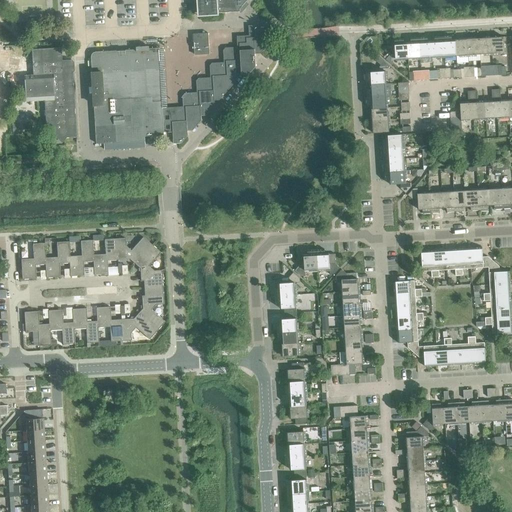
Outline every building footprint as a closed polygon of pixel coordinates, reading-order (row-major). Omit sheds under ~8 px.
[(242,6),(247,0),(196,0),(198,17),(219,16),(218,13),(242,11),(244,9),(242,6)] [(260,54),(269,44),(268,27),(250,28),(251,38),(239,38),(240,50),(230,51),(230,58),(226,58),(226,66),(216,66),(217,73),(212,74),(213,81),(203,81),(203,89),(199,89),(199,96),(189,97),(190,104),(185,104),(186,111),(176,112),(176,119),(172,119),(173,144),(181,144),(188,136),(187,131),(192,131),(201,121),(201,116),(206,116),(215,105),(214,101),(219,100),(242,75),(249,74),(256,67),(255,54),(260,54)] [(209,48),(209,46),(208,33),(193,34),(194,49),(209,48)] [(435,41),(431,41),(432,57),(444,57),(443,36),(434,37),(435,41)] [(451,36),(443,36),(444,57),(456,56),(455,40),(451,40),(451,36)] [(427,37),(419,38),(420,58),(432,57),(431,41),(427,42),(427,37)] [(503,37),(491,38),(492,54),(504,53),(503,37)] [(411,43),(407,43),(408,59),(420,58),(419,38),(410,38),(411,43)] [(479,38),(467,39),(468,55),(480,55),(479,38)] [(491,38),(479,38),(480,55),(492,54),(491,38)] [(408,59),(407,43),(403,43),(403,39),(394,39),(396,60),(408,59)] [(467,39),(455,40),(456,56),(468,55),(467,39)] [(164,135),(158,48),(100,52),(95,52),(93,53),(92,55),(91,57),(91,62),(96,144),(104,143),(104,150),(145,147),(145,141),(144,136),(164,135)] [(370,81),(370,85),(386,84),(385,71),(365,73),(365,81),(370,81)] [(366,89),(366,97),(387,96),(386,84),(370,85),(370,88),(366,89)] [(371,105),(371,109),(387,108),(387,96),(366,97),(367,105),(371,105)] [(485,118),(497,118),(496,101),(484,102),(485,118)] [(497,118),(509,117),(508,101),(496,101),(497,118)] [(473,119),(485,118),(484,102),(472,103),(473,119)] [(461,120),(473,119),(472,103),(460,104),(460,112),(461,118),(461,120)] [(371,109),(372,121),(388,120),(387,108),(371,109)] [(388,120),(372,121),(373,133),(389,132),(388,120)] [(382,140),(383,148),(403,147),(402,135),(386,135),(387,140),(382,140)] [(388,156),(388,160),(404,159),(403,147),(383,148),(383,157),(388,156)] [(384,164),(384,172),(405,171),(404,159),(388,160),(388,164),(384,164)] [(405,171),(384,172),(385,181),(389,180),(389,184),(400,184),(400,189),(405,194),(411,187),(411,183),(405,183),(405,171)] [(511,187),(502,189),(503,209),(511,208),(511,204),(511,187)] [(431,213),(430,193),(417,194),(417,188),(413,189),(407,195),(412,200),(417,199),(418,210),(422,210),(423,214),(431,213)] [(490,189),(478,190),(479,210),(487,210),(487,206),(491,205),(490,189)] [(502,189),(490,189),(491,205),(494,205),(495,209),(503,209),(502,189)] [(478,190),(466,191),(467,207),(470,207),(471,211),(479,210),(478,190)] [(466,191),(454,192),(455,212),(463,211),(463,207),(467,207),(466,191)] [(442,192),(430,193),(431,213),(439,213),(439,209),(443,208),(442,192)] [(454,192),(442,192),(443,208),(446,208),(447,212),(455,212),(454,192)] [(129,259),(134,264),(151,245),(143,237),(131,251),(125,246),(125,238),(116,239),(117,260),(129,259)] [(107,261),(117,260),(116,239),(104,240),(105,254),(93,255),(93,262),(94,275),(108,274),(107,261)] [(83,262),(93,262),(93,255),(92,240),(80,241),(81,256),(69,257),(69,263),(70,276),(84,276),(83,262)] [(59,264),(69,263),(69,257),(68,242),(56,242),(57,257),(45,258),(45,265),(46,278),(60,277),(59,264)] [(35,265),(45,265),(45,258),(44,246),(44,243),(32,244),(33,259),(20,259),(22,279),(36,279),(35,265)] [(143,281),(144,288),(162,287),(161,270),(153,271),(148,266),(160,253),(151,245),(134,264),(140,268),(140,281),(143,281)] [(471,269),(488,267),(494,262),(488,257),(482,257),(482,247),(469,248),(471,269)] [(462,269),(471,269),(469,248),(457,249),(459,276),(463,276),(462,269)] [(324,249),(316,250),(317,270),(329,269),(330,275),(334,275),(340,268),(335,264),(329,264),(329,253),(325,254),(324,249)] [(455,276),(459,276),(457,249),(445,250),(447,270),(455,270),(455,276)] [(317,270),(316,250),(307,250),(308,254),(304,255),(304,265),(299,266),(295,271),(301,276),(305,276),(305,271),(317,270)] [(439,271),(447,270),(445,250),(434,251),(435,277),(439,277),(439,271)] [(431,278),(435,277),(434,251),(421,251),(422,272),(431,271),(431,278)] [(488,267),(489,285),(510,284),(509,271),(499,272),(499,267),(494,262),(488,267)] [(341,280),(342,292),(358,291),(357,279),(347,279),(346,274),(341,270),(336,276),(336,280),(341,280)] [(274,288),(275,296),(295,295),(294,283),(300,283),(299,278),(293,272),(289,277),(289,283),(278,283),(279,288),(274,288)] [(394,282),(395,294),(421,293),(421,289),(415,289),(414,281),(394,282)] [(483,294),(484,297),(510,296),(510,284),(489,285),(490,293),(483,294)] [(142,309),(138,314),(157,331),(164,322),(151,310),(155,305),(163,304),(162,287),(144,288),(144,296),(141,296),(142,309)] [(342,292),(343,304),(359,303),(358,291),(342,292)] [(395,294),(395,306),(416,305),(415,297),(422,296),(421,293),(395,294)] [(284,308),(284,314),(296,313),(295,295),(275,296),(275,305),(280,304),(280,308),(284,308)] [(490,301),(491,309),(511,308),(510,296),(484,297),(484,301),(490,301)] [(343,304),(344,316),(360,315),(359,303),(343,304)] [(395,306),(396,318),(423,317),(423,313),(416,313),(416,305),(395,306)] [(96,308),(96,321),(97,321),(97,328),(109,327),(110,342),(122,341),(121,320),(110,320),(110,307),(96,308)] [(72,309),(72,323),(73,323),(73,329),(85,328),(86,343),(98,342),(97,328),(97,321),(96,321),(86,322),(86,308),(72,309)] [(485,318),(485,321),(511,320),(511,308),(491,309),(491,317),(485,318)] [(48,311),(48,324),(49,324),(49,331),(61,330),(62,345),(74,344),(73,329),(73,323),(72,323),(62,323),(62,310),(48,311)] [(49,324),(48,324),(38,325),(38,311),(24,312),(25,332),(37,331),(38,346),(50,345),(50,340),(49,331),(49,324)] [(277,324),(277,332),(297,331),(296,313),(284,314),(285,319),(281,319),(281,323),(277,324)] [(133,319),(121,320),(122,341),(131,340),(131,333),(135,327),(149,339),(157,331),(138,314),(133,319)] [(344,316),(344,328),(360,327),(360,315),(344,316)] [(396,318),(397,330),(417,329),(417,321),(423,321),(423,317),(396,318)] [(511,323),(511,320),(485,321),(485,325),(492,325),(492,334),(511,332),(511,323)] [(344,328),(345,340),(361,339),(360,327),(344,328)] [(408,348),(413,353),(418,347),(417,329),(397,330),(398,343),(407,342),(408,348)] [(282,340),(282,344),(298,343),(297,331),(277,332),(278,340),(282,340)] [(468,344),(460,344),(461,364),(473,364),(471,337),(468,337),(468,344)] [(475,337),(471,337),(473,364),(485,363),(484,343),(475,343),(475,337)] [(444,345),(436,346),(437,366),(449,365),(447,338),(444,339),(444,345)] [(451,338),(447,338),(449,365),(461,364),(460,344),(452,345),(451,338)] [(345,340),(346,352),(362,351),(361,339),(345,340)] [(298,343),(282,344),(283,356),(299,355),(298,343)] [(418,347),(413,353),(419,357),(424,357),(425,367),(437,366),(436,346),(418,347)] [(346,352),(347,364),(347,365),(349,364),(355,364),(363,364),(362,351),(346,352)] [(288,370),(289,382),(305,381),(303,363),(291,364),(292,370),(288,370)] [(285,386),(285,395),(305,393),(305,381),(289,382),(289,386),(285,386)] [(290,403),(290,406),(306,405),(305,393),(285,395),(286,403),(290,403)] [(496,404),(492,405),(493,421),(505,420),(504,400),(495,400),(496,404)] [(472,406),(468,406),(469,422),(481,422),(480,401),(472,402),(472,406)] [(488,401),(480,401),(481,422),(493,421),(492,405),(489,405),(488,401)] [(464,402),(456,403),(457,423),(469,422),(468,406),(465,406),(464,402)] [(444,408),(445,424),(457,423),(456,403),(448,403),(448,407),(444,408)] [(445,424),(444,408),(441,408),(440,404),(431,404),(432,419),(427,420),(423,424),(429,430),(433,430),(433,425),(445,424)] [(306,405),(290,406),(291,419),(295,418),(295,424),(307,424),(306,405)] [(350,417),(351,429),(367,428),(366,416),(358,416),(352,417),(350,417)] [(25,419),(26,431),(43,430),(43,418),(25,419)] [(416,422),(412,427),(417,431),(421,426),(416,422)] [(406,437),(407,450),(423,449),(422,437),(428,436),(428,432),(421,426),(417,431),(417,437),(406,437)] [(351,429),(351,441),(367,440),(367,428),(351,429)] [(26,431),(26,442),(44,440),(43,430),(26,431)] [(288,433),(288,445),(304,444),(304,432),(288,433)] [(26,442),(27,452),(45,451),(44,440),(26,442)] [(351,441),(352,453),(368,452),(367,440),(351,441)] [(284,449),(285,457),(305,456),(304,444),(288,445),(288,449),(284,449)] [(407,450),(408,462),(424,461),(423,449),(407,450)] [(27,452),(28,463),(45,462),(45,451),(27,452)] [(352,453),(353,465),(369,464),(368,452),(352,453)] [(294,469),(294,475),(306,474),(305,456),(285,457),(285,466),(290,465),(290,470),(294,469)] [(408,462),(408,474),(425,473),(424,461),(408,462)] [(28,463),(28,474),(46,473),(45,462),(28,463)] [(353,465),(353,477),(370,476),(369,464),(353,465)] [(28,474),(29,485),(47,484),(46,473),(28,474)] [(408,474),(409,486),(425,485),(425,473),(408,474)] [(286,485),(287,493),(307,492),(306,474),(294,475),(295,480),(290,481),(291,485),(286,485)] [(353,477),(354,489),(370,488),(370,476),(353,477)] [(29,485),(30,496),(47,495),(47,484),(29,485)] [(409,486),(410,498),(426,497),(425,485),(409,486)] [(354,489),(355,501),(371,500),(370,488),(354,489)] [(292,501),(292,505),(308,504),(307,492),(287,493),(288,502),(292,501)] [(30,496),(30,507),(48,506),(47,495),(30,496)] [(410,498),(411,510),(427,509),(426,497),(410,498)] [(355,501),(355,511),(371,511),(372,511),(371,500),(355,501)]
